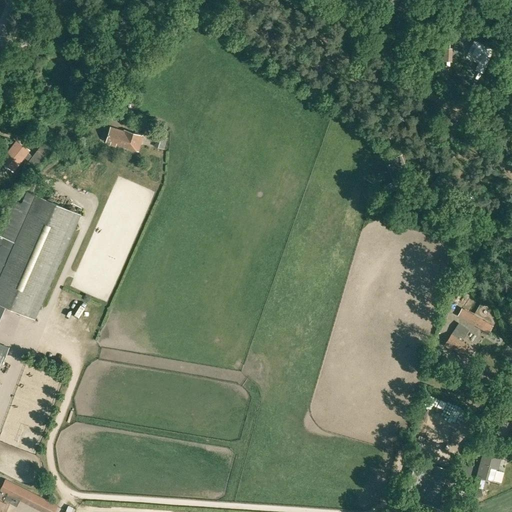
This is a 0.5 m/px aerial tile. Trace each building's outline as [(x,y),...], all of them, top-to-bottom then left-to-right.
[(476,70),(483,72),(492,48),(487,47),(488,46),(485,45),(485,46),(474,41),(472,46),(476,47),(473,55),(481,58),(476,70)] [(500,101),(490,95),(487,101),(497,106),(500,101)] [(106,142),(137,152),(143,135),(129,130),(128,132),(111,127),(106,142)] [(168,138),(160,135),(157,148),(164,150),(168,138)] [(13,168),(26,152),(16,144),(3,160),(13,168)] [(389,165),(388,165),(394,182),(398,181),(396,178),(409,173),(401,154),(396,156),(395,154),(390,156),(389,156),(392,163),(390,164),(389,164),(388,164),(389,165)] [(453,182),(441,173),(437,179),(449,188),(453,182)] [(444,188),(434,181),(429,189),(438,195),(444,188)] [(408,185),(399,189),(402,196),(411,192),(408,185)] [(0,303),(23,313),(34,318),(79,214),(36,195),(27,191),(22,204),(15,200),(0,233),(0,235),(0,236),(0,303)] [(433,215),(455,212),(453,197),(440,199),(441,205),(432,206),(433,215)] [(414,198),(407,199),(408,203),(407,211),(412,212),(413,205),(415,201),(414,198)] [(74,318),(79,320),(83,308),(79,306),(74,318)] [(457,316),(482,329),(486,322),(462,308),(457,316)] [(452,334),(445,345),(451,349),(452,348),(463,356),(469,347),(461,341),(468,330),(458,324),(453,332),(459,336),(458,338),(452,334)] [(0,363),(4,354),(6,355),(9,348),(0,344),(0,363)] [(497,468),(500,459),(482,455),(477,476),(475,486),(482,488),(485,478),(487,479),(487,478),(493,480),(496,470),(489,468),(490,466),(497,468)] [(448,470),(434,465),(415,459),(403,498),(421,504),(421,503),(448,511),(449,511),(455,493),(442,489),(448,470)] [(496,480),(504,482),(507,471),(499,469),(496,480)] [(5,511),(10,504),(15,507),(16,507),(17,506),(20,501),(28,505),(29,502),(49,511),(54,511),(57,506),(7,481),(4,486),(3,485),(0,490),(0,491),(1,491),(0,493),(0,511),(5,511)]
